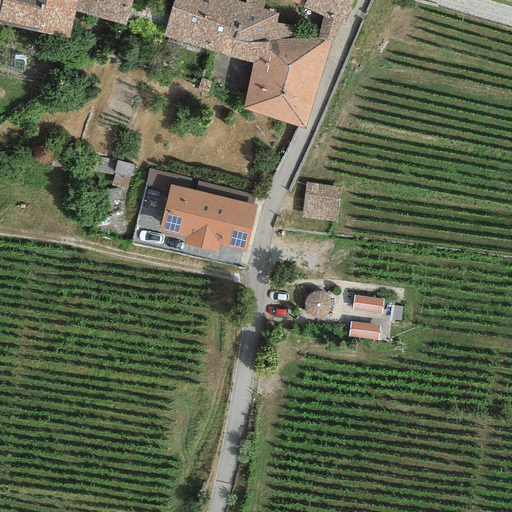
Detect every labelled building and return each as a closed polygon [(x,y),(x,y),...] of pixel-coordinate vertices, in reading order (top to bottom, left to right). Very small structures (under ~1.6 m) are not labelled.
[(0,0),(0,21),(36,28),(34,31),(68,40),(74,11),(76,0),(0,0)] [(76,0),(74,11),(125,26),(132,0),(76,0)] [(245,0),(244,4),(232,0),(174,0),(164,37),(251,64),(269,55),(272,40),(293,40),(297,26),(275,26),(276,14),(262,9),(264,0),(245,0)] [(353,0),(306,0),(303,7),(324,17),(338,24),(343,26),(353,0)] [(317,38),(293,40),(272,40),(269,55),(251,64),(243,110),(304,128),(338,24),(324,17),(317,38)] [(340,189),(304,184),(298,219),(334,225),(340,189)] [(256,206),(170,185),(159,232),(183,238),(182,244),(219,253),(220,246),(245,252),(256,206)] [(330,315),(332,285),(308,284),(307,314),(330,315)] [(384,297),(354,294),(352,308),(382,312),(384,297)] [(380,325),(350,322),(348,338),(379,340),(380,325)]
